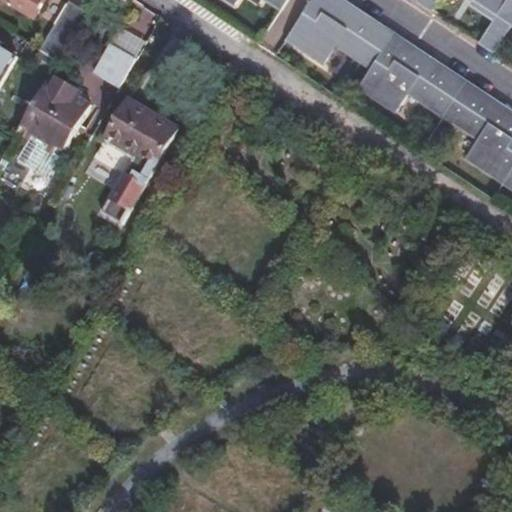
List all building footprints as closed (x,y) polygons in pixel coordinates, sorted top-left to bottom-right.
[(3,0),(37,19),(47,0),(3,0)] [(219,0),(235,11),(242,0),(260,0),(281,14),(290,0),(219,0)] [(511,115),(339,0),(316,0),(288,43),(326,69),(338,51),(373,75),(362,92),(398,116),(410,98),(480,145),(468,163),(511,191),(511,115)] [(511,0),(410,0),(433,14),(442,0),(471,0),(467,5),(495,23),(479,46),(494,56),(511,29),(511,0)] [(69,5),(40,53),(59,67),(89,16),(69,5)] [(102,65),(126,81),(139,59),(115,43),(102,65)] [(0,85),(16,60),(0,49),(0,85)] [(66,85),(53,77),(18,136),(31,144),(48,155),(61,163),(92,113),(78,103),(61,93),(66,85)] [(82,96),(66,85),(61,93),(78,103),(82,96)] [(178,135),(127,105),(105,141),(110,144),(107,150),(132,165),(116,193),(100,218),(121,230),(178,135)] [(48,155),(31,144),(25,155),(42,166),(48,155)] [(511,289),(494,284),(488,305),(511,312),(511,289)]
